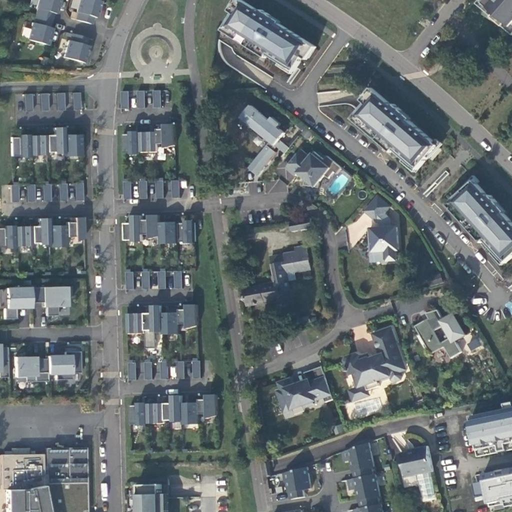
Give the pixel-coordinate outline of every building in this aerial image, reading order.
[(59,0),(37,0),(36,8),(37,9),(35,16),(51,20),(53,13),(52,13),(54,5),(58,6),(59,0)] [(100,1),(97,0),(79,0),(76,12),(77,13),(75,20),(91,24),(93,17),(92,17),(94,9),(98,10),(100,1)] [(234,14),(224,31),(230,35),(232,31),(256,46),(254,50),(262,55),(267,58),(269,55),(295,71),(304,58),(312,44),(280,24),(281,22),(262,10),(261,12),(243,0),(234,14)] [(234,14),(243,0),(242,0),(236,0),(230,11),(234,14)] [(511,0),(485,0),(481,6),(493,17),(496,14),(507,23),(504,26),(511,33),(511,0)] [(32,23),(27,40),(47,45),(50,36),(46,35),(48,27),(49,27),(51,20),(35,16),(33,23),(32,23)] [(232,31),(230,35),(254,50),(256,46),(232,31)] [(68,40),(63,57),(83,63),(86,54),(82,53),(84,45),(85,45),(87,38),(71,34),(69,41),(68,40)] [(317,47),(312,44),(304,58),(308,60),(317,47)] [(367,104),(377,92),(373,88),(363,100),(367,104)] [(162,90),(154,91),(155,108),(163,108),(162,90)] [(130,91),(122,92),(123,109),(131,109),(130,91)] [(146,91),(138,91),(139,109),(147,108),(146,91)] [(367,104),(353,119),(359,124),(362,121),(383,140),(381,142),(388,148),(393,153),(395,150),(418,170),(429,158),(439,145),(410,120),(412,119),(395,104),(393,106),(377,92),(367,104)] [(47,93),(39,93),(40,111),(48,111),(47,93)] [(63,93),(55,93),(56,111),(64,111),(63,93)] [(80,93),(71,93),(72,110),(80,110),(80,93)] [(31,94),(23,94),(24,111),(32,111),(31,94)] [(276,145),(286,153),(290,148),(280,140),(286,133),(279,128),(282,124),(273,117),(271,120),(252,105),(242,118),(271,142),(256,159),(265,167),(277,152),(273,149),(276,145)] [(362,121),(359,124),(381,142),(383,140),(362,121)] [(158,129),(158,132),(159,144),(166,144),(166,148),(176,146),(176,124),(166,125),(166,129),(162,129),(158,129)] [(64,153),(63,135),(63,127),(53,127),(53,135),(50,135),(46,135),(46,152),(54,152),(53,153),(64,153)] [(141,152),(141,133),(141,132),(134,132),(131,132),(131,134),(123,134),(124,153),(131,153),(131,154),(141,154),(141,152)] [(159,144),(158,132),(150,133),(141,133),(141,152),(159,152),(159,144)] [(72,135),(63,135),(64,153),(64,154),(81,153),(81,134),(72,135)] [(28,136),(28,135),(22,135),(18,135),(18,137),(11,137),(11,156),(19,156),(19,157),(29,157),(29,155),(28,136)] [(46,152),(46,135),(36,135),(28,136),(29,155),(46,155),(46,152)] [(338,174),(343,168),(328,156),(325,160),(315,152),(311,157),(302,149),(287,168),(296,176),(299,173),(301,170),(308,176),(306,179),(305,185),(319,188),(320,181),(326,175),(330,178),(335,172),(338,174)] [(265,167),(256,159),(249,168),(258,175),(265,167)] [(301,170),(299,173),(306,179),(308,176),(301,170)] [(177,181),(173,181),(173,198),(181,198),(181,180),(177,181)] [(142,181),(141,181),(141,199),(149,199),(149,181),(142,181)] [(160,181),(157,181),(157,199),(165,198),(165,181),(160,181)] [(463,191),(448,205),(453,211),(456,208),(475,229),(473,231),(479,238),(483,243),(486,240),(506,263),(511,257),(511,221),(504,213),(506,212),(491,195),(489,197),(475,181),(463,191)] [(132,182),(125,182),(125,199),(133,199),(132,182)] [(64,183),(58,184),(58,201),(66,201),(66,183),(64,183)] [(82,183),(74,183),(74,201),(82,200),(82,183)] [(29,184),(26,184),(26,202),(34,202),(33,184),(29,184)] [(47,184),(42,184),(42,202),(50,201),(50,184),(47,184)] [(12,185),(10,185),(10,202),(18,202),(17,185),(12,185)] [(385,261),(398,260),(397,250),(400,250),(398,227),(392,228),(391,220),(385,214),(391,207),(379,196),(366,211),(378,222),(385,221),(385,228),(381,228),(373,229),(374,240),(371,241),(371,252),(385,251),(385,261)] [(456,208),(453,211),(473,231),(475,229),(456,208)] [(161,236),(161,223),(160,215),(151,216),(151,220),(147,220),(143,220),(144,235),(151,234),(151,239),(161,236)] [(144,235),(143,220),(143,216),(133,216),(133,224),(131,224),(126,224),(126,240),(134,240),(134,242),(144,241),(144,235)] [(65,222),(65,225),(66,237),(73,237),(73,241),(83,239),(83,217),(73,217),(73,222),(69,222),(65,222)] [(48,244),(48,226),(48,218),(38,218),(38,226),(34,226),(30,226),(31,243),(38,243),(38,244),(48,244)] [(314,228),(312,218),(291,222),(293,232),(314,228)] [(186,223),(178,223),(179,241),(179,242),(186,242),(186,243),(196,243),(196,221),(189,221),(186,221),(186,223)] [(179,241),(178,223),(178,222),(169,223),(161,223),(161,236),(161,242),(179,241)] [(13,246),(13,227),(13,225),(7,225),(3,226),(3,228),(0,227),(0,246),(3,247),(3,248),(13,248),(13,246)] [(66,237),(65,225),(57,225),(48,226),(48,244),(48,245),(66,244),(66,237)] [(31,243),(30,226),(21,226),(13,227),(13,246),(31,246),(31,243)] [(292,298),(289,281),(291,280),(290,273),(296,272),(312,269),(307,246),(300,247),(301,251),(286,254),(287,262),(273,264),(272,264),(276,283),(269,284),(244,289),(246,295),(245,295),(245,294),(244,294),(243,294),(242,294),(242,295),(241,295),(240,296),(240,297),(240,298),(240,299),(241,301),(242,301),(243,301),(244,301),(245,301),(246,300),(247,299),(248,306),(292,298)] [(372,262),(385,261),(385,251),(371,252),(372,262)] [(287,262),(286,254),(272,257),(273,264),(287,262)] [(167,271),(159,272),(160,289),(168,289),(167,271)] [(183,271),(175,271),(176,288),(184,288),(183,271)] [(135,272),(127,272),(127,290),(135,290),(135,272)] [(151,272),(143,272),(143,290),(151,289),(151,272)] [(290,273),(291,280),(298,279),(296,272),(290,273)] [(431,286),(444,282),(441,274),(429,278),(431,286)] [(30,287),(30,285),(17,285),(17,288),(5,288),(5,290),(0,289),(0,308),(3,308),(4,319),(16,319),(16,308),(16,303),(30,302),(30,287)] [(30,287),(30,302),(45,302),(46,316),(56,315),(56,307),(65,307),(65,286),(30,287)] [(180,310),(180,313),(181,324),(188,324),(188,329),(198,326),(198,305),(188,305),(188,309),(185,310),(180,310)] [(164,331),(163,313),(163,306),(153,306),(153,313),(150,314),(146,314),(146,330),(153,330),(153,332),(164,331)] [(463,352),(457,341),(467,335),(455,313),(444,319),(438,310),(427,313),(430,318),(416,326),(432,355),(445,347),(452,358),(463,352)] [(181,324),(180,313),(171,313),(163,313),(164,331),(163,332),(181,332),(181,324)] [(146,335),(146,330),(146,314),(137,314),(128,314),(129,335),(146,335)] [(301,325),(311,322),(309,317),(300,319),(301,325)] [(369,390),(381,386),(379,381),(392,376),(393,379),(396,381),(402,379),(403,376),(402,371),(401,369),(406,367),(392,328),(373,334),(381,355),(382,359),(373,362),(371,359),(371,358),(363,361),(361,357),(361,356),(358,354),(348,358),(346,361),(348,367),(347,368),(349,372),(350,371),(351,376),(356,374),(361,387),(367,385),(369,390)] [(79,352),(64,352),(64,358),(59,358),(59,356),(46,356),(47,359),(47,374),(54,373),(54,380),(71,379),(70,373),(80,373),(79,352)] [(29,357),(14,357),(14,377),(24,377),(25,382),(47,381),(47,374),(47,359),(34,359),(29,359),(29,357)] [(185,361),(178,361),(178,379),(186,379),(185,361)] [(201,361),(194,361),(194,379),(202,378),(201,361)] [(153,362),(145,362),(146,380),(154,380),(153,362)] [(169,362),(161,362),(162,379),(170,379),(169,362)] [(137,363),(129,363),(130,380),(138,380),(137,363)] [(326,402),(335,400),(323,367),(305,372),(308,381),(301,383),(302,385),(294,389),(291,379),(279,383),(282,390),(278,391),(283,403),(290,401),(293,409),(304,405),(305,407),(314,404),(313,402),(325,398),(326,402)] [(367,385),(361,387),(351,391),(354,401),(371,395),(369,390),(367,385)] [(200,403),(201,414),(208,414),(208,419),(218,416),(218,395),(208,395),(208,399),(205,400),(200,400),(200,403)] [(183,421),(183,403),(183,396),(173,396),(173,403),(169,404),(165,404),(166,420),(173,420),(173,422),(183,421)] [(286,412),(293,409),(290,401),(283,403),(286,412)] [(426,409),(425,402),(415,404),(417,411),(426,409)] [(148,423),(148,404),(148,403),(142,403),(138,403),(138,405),(130,405),(131,425),(138,425),(138,426),(148,425),(148,423)] [(201,422),(201,414),(200,403),(193,403),(183,403),(183,421),(183,422),(201,422)] [(166,420),(165,404),(157,404),(148,404),(148,423),(166,423),(166,420)] [(511,405),(462,416),(475,459),(511,450),(511,405)] [(352,460),(356,478),(374,475),(373,467),(375,467),(370,442),(344,452),(346,462),(352,460)] [(434,472),(429,446),(415,449),(415,450),(401,453),(406,477),(407,477),(418,475),(434,472)] [(86,511),(86,448),(45,448),(46,467),(42,467),(42,454),(0,455),(1,490),(6,489),(6,511),(86,511)] [(511,466),(479,474),(487,511),(490,511),(511,507),(511,466)] [(289,481),(291,499),(306,497),(305,490),(312,489),(308,467),(285,473),(286,482),(289,481)] [(356,478),(349,480),(352,490),(358,489),(362,508),(380,504),(379,497),(381,496),(376,474),(374,475),(356,478)] [(418,475),(407,477),(408,483),(411,484),(417,483),(419,480),(418,475)] [(474,495),(481,494),(479,482),(472,483),(474,495)] [(162,511),(162,494),(162,484),(140,485),(140,494),(140,511),(162,511)]
